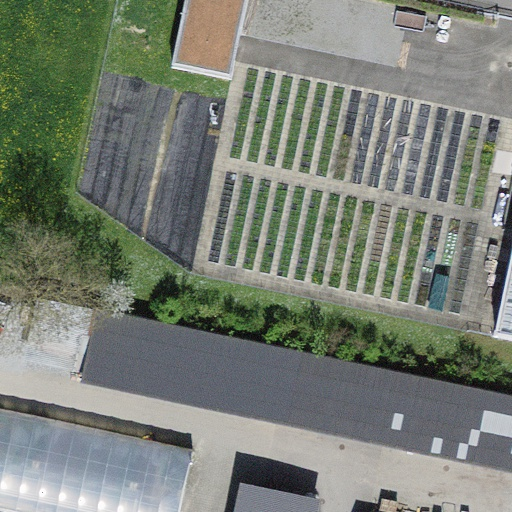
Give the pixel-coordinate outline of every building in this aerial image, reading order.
[(231,72),(248,0),(188,0),(174,58),(231,72)] [(511,240),(492,335),(511,338),(511,240)] [(511,411),(385,384),(371,448),(407,455),(409,444),(511,466),(511,411)] [(183,511),(197,441),(0,403),(0,511),(183,511)] [(307,511),(259,501),(256,511),(307,511)]
